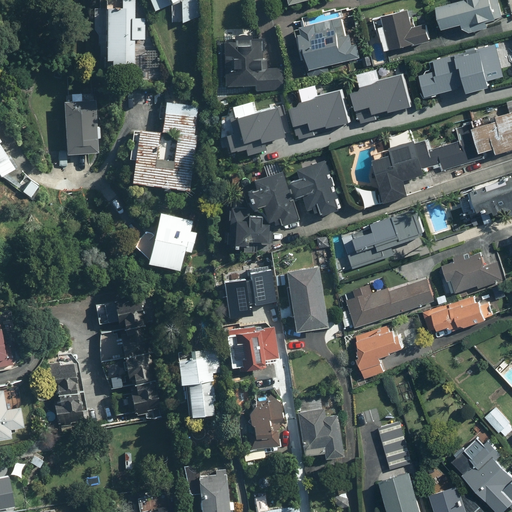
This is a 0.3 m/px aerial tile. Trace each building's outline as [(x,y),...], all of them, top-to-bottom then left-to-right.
[(134,0),(128,0),(100,0),(99,68),(132,69),(134,0)] [(145,0),(150,12),(177,0),(178,0),(179,22),(201,14),(198,0),(145,0)] [(460,29),(467,33),(486,28),(485,21),(502,17),(497,0),(466,0),(434,8),(440,31),(459,25),(460,29)] [(429,40),(425,25),(411,28),(406,10),(380,17),(388,50),(429,40)] [(355,58),(349,35),(337,39),(332,22),(296,32),(307,71),(355,58)] [(220,86),(252,85),(253,91),(282,89),(281,68),(266,68),(266,60),(259,60),(258,41),(218,43),(220,86)] [(435,72),(417,77),(423,98),(463,87),(464,94),(486,89),(484,81),(504,76),(496,45),(432,61),(435,72)] [(372,120),(371,116),(411,106),(403,75),(360,86),(361,91),(350,94),(356,120),(359,119),(360,123),(372,120)] [(311,136),(309,130),(325,126),(325,129),(348,124),(340,90),(314,97),(315,98),(297,103),(298,107),(288,109),(295,134),(297,134),(299,139),(311,136)] [(63,154),(94,152),(91,100),(60,103),(63,154)] [(175,134),(171,162),(153,160),(156,134),(134,131),(127,183),(187,191),(194,136),(190,135),(194,106),(163,102),(159,132),(175,134)] [(237,150),(236,147),(240,146),(243,156),(265,150),(262,139),(287,133),(279,105),(226,120),(230,135),(220,137),(224,153),(237,150)] [(511,114),(484,122),(485,126),(472,130),(478,152),(492,148),(494,155),(511,149),(511,114)] [(442,163),(443,169),(476,160),(466,126),(457,129),(460,141),(427,151),(425,141),(416,143),(423,168),(442,163)] [(389,155),(371,160),(383,204),(406,197),(401,180),(422,175),(413,142),(387,150),(389,155)] [(299,181),(289,184),(294,201),(302,198),(306,211),(311,209),(313,214),(319,212),(320,216),(340,209),(324,161),(306,167),(296,170),(299,181)] [(40,186),(21,171),(13,180),(31,196),(40,186)] [(249,181),(252,191),(242,194),(247,210),(257,206),(262,223),(274,219),(276,227),(293,221),(276,172),(249,181)] [(511,216),(511,178),(469,192),(476,213),(484,211),(485,214),(492,212),(493,216),(508,211),(510,217),(511,216)] [(245,209),(226,209),(225,232),(221,232),(220,243),(227,243),(227,247),(242,247),(242,243),(263,243),(264,225),(257,225),(257,218),(245,218),(245,209)] [(342,239),(352,269),(394,255),(391,247),(425,235),(417,210),(370,226),(371,229),(342,239)] [(190,222),(155,214),(142,263),(177,272),(190,222)] [(454,293),(476,285),(477,288),(503,280),(497,262),(484,267),(480,254),(471,257),(469,252),(452,258),(453,262),(441,266),(447,282),(450,281),(454,293)] [(323,329),(313,267),(282,272),(292,334),(323,329)] [(224,283),(228,318),(250,316),(248,305),(276,302),(272,270),(250,273),(251,280),(224,283)] [(387,287),(371,293),(368,285),(354,289),(357,297),(345,301),(354,327),(434,300),(426,278),(388,291),(387,287)] [(475,294),(422,312),(429,332),(435,329),(436,331),(447,327),(448,330),(462,325),(463,328),(483,321),(475,294)] [(138,298),(111,302),(115,328),(142,323),(138,298)] [(383,372),(378,357),(401,349),(392,324),(355,336),(357,359),(363,378),(383,372)] [(227,368),(234,367),(234,370),(260,367),(259,359),(276,357),(272,327),(222,333),(227,368)] [(146,329),(116,335),(121,357),(151,351),(146,329)] [(218,373),(215,349),(185,352),(186,360),(172,362),(175,387),(182,386),(185,418),(210,415),(208,402),(211,402),(208,374),(218,373)] [(148,355),(121,360),(125,383),(152,378),(148,355)] [(75,391),(72,364),(48,367),(51,394),(75,391)] [(154,385),(124,390),(128,413),(158,408),(154,385)] [(20,428),(16,408),(3,410),(0,394),(0,440),(8,439),(6,430),(20,428)] [(248,451),(276,447),(272,417),(280,416),(277,403),(269,394),(264,400),(253,400),(243,415),(248,451)] [(74,399),(53,402),(55,417),(76,414),(74,399)] [(511,424),(495,407),(485,416),(504,436),(511,428),(511,424)] [(340,456),(335,415),(323,417),(322,409),(296,412),(301,456),(320,453),(321,459),(340,456)] [(400,419),(378,425),(391,469),(413,463),(400,419)] [(509,511),(511,509),(511,477),(475,437),(449,460),(496,511),(509,511)] [(418,511),(407,472),(378,480),(386,511),(418,511)] [(225,511),(223,475),(196,476),(198,511),(225,511)] [(0,508),(12,506),(6,477),(0,478),(0,508)] [(464,511),(457,487),(429,495),(433,511),(464,511)] [(172,511),(172,505),(157,507),(154,489),(129,493),(131,511),(172,511)] [(343,493),(330,495),(332,507),(345,505),(343,493)]
